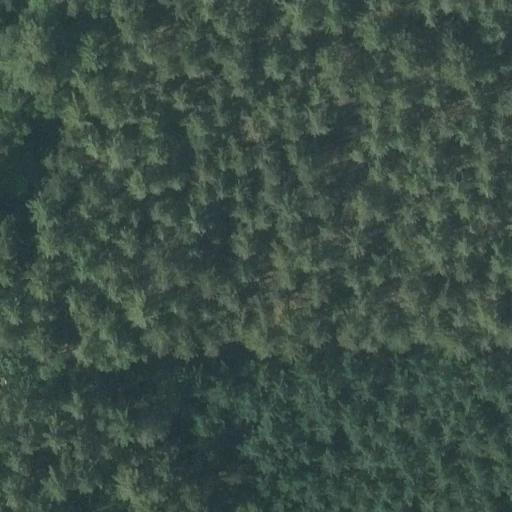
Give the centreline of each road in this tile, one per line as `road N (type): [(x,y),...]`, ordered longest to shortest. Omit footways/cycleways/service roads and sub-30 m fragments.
road 1 (track): [(511,330),(0,351)]
road 2 (track): [(250,511),(143,345)]
